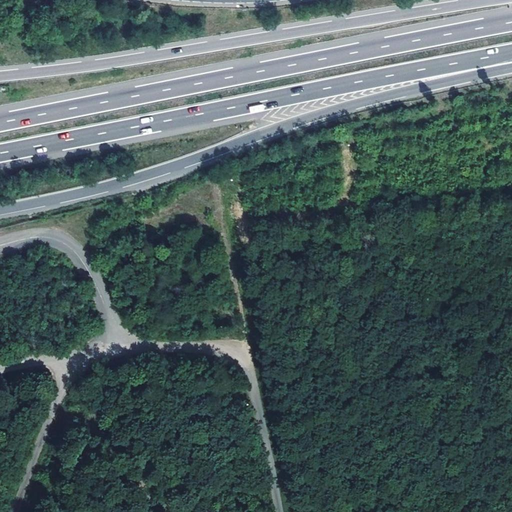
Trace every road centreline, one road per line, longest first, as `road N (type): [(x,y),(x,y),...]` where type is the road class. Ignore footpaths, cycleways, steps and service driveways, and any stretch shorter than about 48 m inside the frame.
road 1 (motorway): [(0,210),(134,180),(314,115),(511,65)]
road 2 (motorway): [(511,22),(0,122)]
road 3 (motorway): [(0,152),(511,53)]
road 4 (motorway): [(504,0),(0,76)]
road 5 (unclassified): [(125,350),(225,351),(251,389),(278,511)]
road 6 (unclassified): [(0,245),(35,236),(72,248),(125,350)]
road 7 (track): [(16,511),(76,355)]
road 8 (unclassified): [(0,369),(125,350)]
